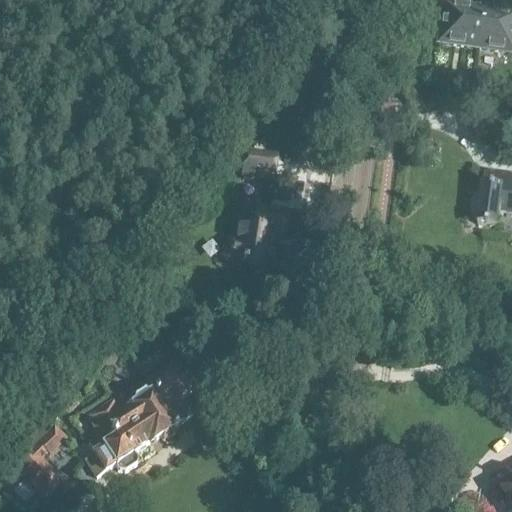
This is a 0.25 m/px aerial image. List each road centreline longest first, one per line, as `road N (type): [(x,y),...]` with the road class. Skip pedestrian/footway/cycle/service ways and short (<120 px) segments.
road 1 (residential): [(323,511),(388,0)]
road 2 (track): [(511,330),(355,289)]
